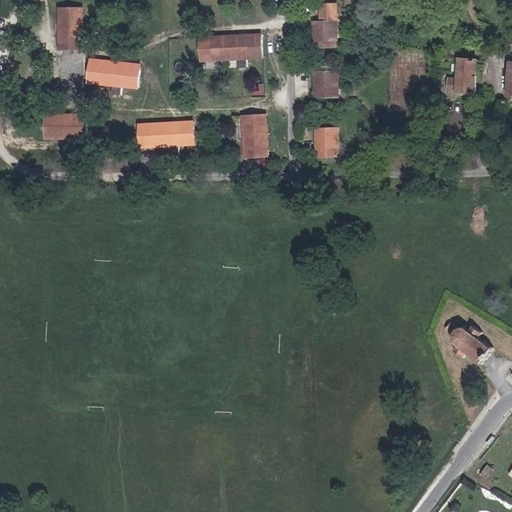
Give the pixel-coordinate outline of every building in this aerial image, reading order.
[(187,18),(187,0),(169,0),(169,17),(187,18)] [(337,45),(336,4),(318,5),(318,21),(314,21),(314,46),(337,45)] [(83,49),(82,8),(59,8),(59,36),(63,36),(63,43),(59,43),(59,49),(83,49)] [(263,57),(262,33),(200,36),(201,59),(237,58),(238,67),(246,67),(246,58),(263,57)] [(27,74),(27,51),(9,52),(9,74),(27,74)] [(136,86),(139,62),(91,57),(89,81),(113,84),(112,94),(121,94),(122,85),(136,86)] [(476,94),(478,61),(459,60),(458,78),(450,78),(449,92),(476,94)] [(338,99),(338,73),(316,73),(316,100),(338,99)] [(87,137),(86,114),(46,114),(46,137),(87,137)] [(268,155),(267,115),(243,116),(245,156),(268,155)] [(194,144),(193,120),(140,121),(141,145),(170,145),(170,154),(181,154),(180,145),(194,144)] [(339,158),(338,129),(318,130),(319,158),(339,158)] [(447,330),(453,335),(460,327),(454,322),(447,330)] [(460,327),(453,335),(454,342),(481,364),(494,348),(481,338),(484,334),(473,325),(470,329),(467,326),(460,327)] [(482,482),(488,473),(482,469),(476,477),(482,482)]
